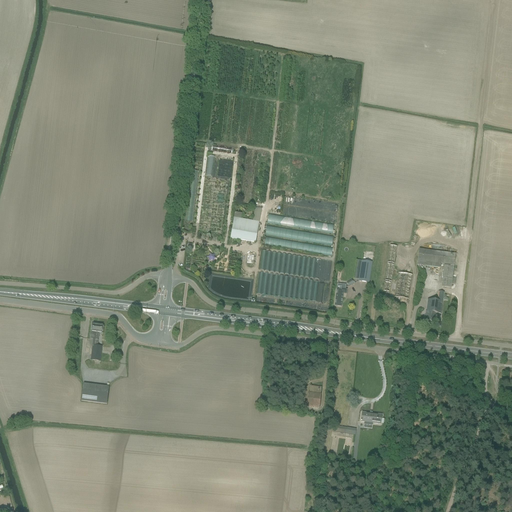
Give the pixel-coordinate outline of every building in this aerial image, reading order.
[(217,177),(231,178),(232,162),(218,161),(217,177)] [(190,170),(185,221),(193,222),(197,171),(190,170)] [(334,225),(268,216),(267,224),(333,233),(334,225)] [(230,239),(255,243),(259,222),(234,218),(230,239)] [(266,228),(265,236),(332,245),(333,237),(266,228)] [(331,255),(332,248),(265,239),(264,246),(331,255)] [(383,290),(382,295),(389,296),(390,291),(397,247),(389,245),(384,284),(383,288),(383,290)] [(419,250),(417,262),(425,263),(425,266),(440,268),(441,265),(444,265),(442,282),(441,287),(451,288),(451,285),(455,285),(455,280),(456,279),(452,278),(455,254),(419,250)] [(358,282),(369,283),(372,263),(361,261),(358,282)] [(398,300),(399,300),(400,298),(408,299),(409,294),(412,275),(398,273),(395,292),(394,297),(398,298),(398,300)] [(335,301),(334,306),(341,307),(342,302),(342,298),(342,294),(346,295),(346,290),(345,290),(345,285),(337,284),(337,289),(336,293),(336,298),(335,298),(335,301)] [(427,322),(433,322),(434,313),(441,314),(444,293),(438,292),(437,301),(428,300),(426,312),(425,312),(425,315),(425,320),(427,320),(427,322)] [(90,360),(100,361),(101,354),(96,353),(96,346),(95,346),(97,325),(97,324),(97,325),(95,325),(95,324),(92,324),(91,329),(90,336),(93,336),(93,339),(92,346),(90,360)] [(96,353),(101,354),(102,347),(97,346),(99,333),(102,334),(102,330),(103,325),(100,325),(100,326),(98,325),(97,325),(95,346),(96,346),(96,353)] [(81,401),(106,404),(109,387),(83,384),(81,401)] [(307,406),(319,408),(321,393),(321,388),(309,386),(309,391),(307,406)] [(361,422),(380,425),(381,415),(362,413),(361,422)] [(346,434),(355,435),(356,429),(334,426),(334,431),(346,433),(346,434)]
